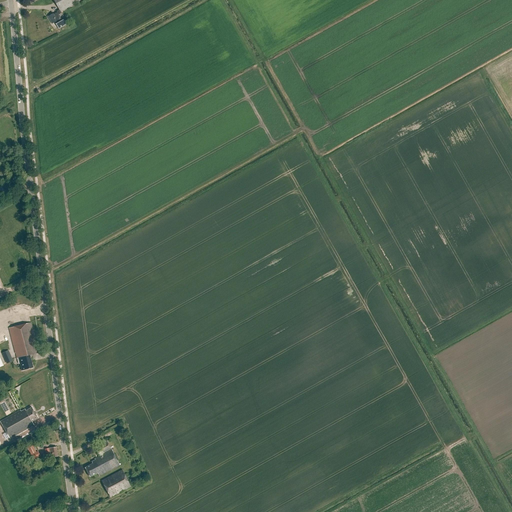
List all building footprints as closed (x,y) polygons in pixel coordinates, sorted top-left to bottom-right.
[(61,12),(83,0),(53,0),(60,10),(57,12),(58,13),(54,15),(53,15),(48,17),(52,25),(55,23),(59,30),(67,25),(64,20),(62,21),(59,15),(62,14),(61,12)] [(30,355),(38,353),(31,322),(8,328),(15,353),(17,359),(19,358),(22,371),(33,368),(30,355)] [(6,364),(13,361),(9,351),(2,353),(6,364)] [(32,422),(38,419),(32,408),(26,411),(25,410),(21,412),(20,411),(0,422),(10,439),(34,426),(32,422)] [(99,477),(120,466),(107,441),(96,447),(100,456),(95,459),(95,460),(91,462),(92,464),(85,468),(90,477),(97,474),(99,477)] [(32,444),(27,447),(31,455),(32,454),(36,452),(32,444)] [(50,458),(58,457),(57,447),(45,450),(46,457),(50,456),(50,458)] [(41,456),(38,451),(36,452),(32,454),(34,460),(41,456)] [(110,498),(131,487),(122,470),(101,481),(110,498)]
